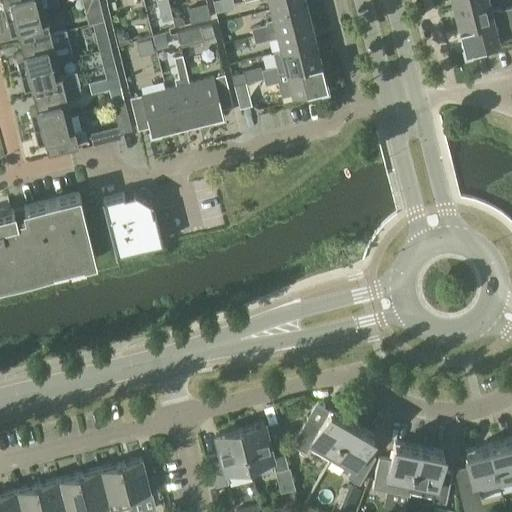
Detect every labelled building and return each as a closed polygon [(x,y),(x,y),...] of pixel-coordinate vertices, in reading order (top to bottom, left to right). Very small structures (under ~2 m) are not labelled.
[(1,0),(6,15),(42,6),(58,2),(57,0),(1,0)] [(305,0),(299,0),(270,7),(273,18),(265,20),(265,23),(250,27),(252,34),(268,30),(275,28),(310,20),(305,0)] [(478,0),(453,6),(458,27),(493,19),(511,13),(511,5),(498,9),(494,8),(491,9),(488,0),(478,0)] [(18,29),(21,40),(49,33),(42,6),(6,15),(10,31),(18,29)] [(92,22),(104,19),(101,8),(89,11),(92,22)] [(502,25),(511,22),(511,13),(493,19),(458,27),(464,50),(499,41),(495,28),(499,28),(502,25)] [(218,19),(220,42),(239,41),(237,17),(218,19)] [(104,19),(92,22),(95,34),(106,31),(104,19)] [(310,20),(275,28),(281,49),(315,41),(310,20)] [(200,26),(203,37),(214,34),(211,23),(200,26)] [(180,43),(203,37),(200,26),(177,31),(180,43)] [(15,53),(19,69),(56,60),(73,56),(66,28),(49,33),(21,40),(24,51),(15,53)] [(270,38),(268,30),(252,34),(254,42),(270,38)] [(152,52),(148,37),(132,41),(136,55),(152,52)] [(277,64),(261,68),(263,76),(286,70),(321,62),(315,41),(281,49),(273,51),(276,62),(277,64)] [(176,85),(165,87),(175,126),(198,120),(189,81),(182,53),(173,55),(178,76),(174,77),(176,85)] [(32,83),(34,94),(63,87),(78,83),(76,75),(72,73),(60,76),(56,60),(19,69),(23,85),(32,83)] [(106,76),(117,73),(114,62),(103,65),(106,76)] [(278,80),(281,95),(292,93),(326,84),(321,62),(263,76),(265,84),(278,80)] [(231,74),(233,83),(245,80),(243,71),(231,74)] [(189,81),(198,120),(223,114),(221,108),(232,105),(224,72),(189,81)] [(117,73),(106,76),(108,88),(120,85),(117,73)] [(251,104),(245,80),(233,83),(239,107),(251,104)] [(29,107),(33,124),(69,114),(66,99),(78,96),(80,92),(78,83),(63,87),(34,94),(37,105),(29,107)] [(150,132),(175,126),(165,87),(129,96),(137,129),(149,126),(150,132)] [(119,131),(131,128),(124,101),(112,104),(119,131)] [(69,114),(33,124),(37,140),(45,137),(48,149),(87,140),(85,131),(81,128),(80,129),(79,128),(73,130),(69,114)] [(151,201),(151,202),(152,201),(146,197),(148,195),(141,190),(139,193),(133,190),(132,191),(133,191),(133,192),(124,194),(123,192),(101,198),(115,252),(162,240),(154,210),(153,211),(150,202),(151,201)] [(79,191),(0,211),(0,281),(51,269),(52,272),(69,270),(85,264),(84,260),(95,258),(94,253),(79,191)] [(268,402),(271,414),(294,410),(292,397),(268,402)] [(329,458),(351,420),(329,408),(320,424),(307,416),(291,443),(305,452),(309,446),(329,458)] [(351,420),(329,458),(330,459),(350,470),(347,476),(359,483),(375,455),(364,449),(373,433),(351,420)] [(239,427),(250,470),(273,464),(275,470),(288,467),(280,436),(268,439),(264,421),(239,427)] [(227,476),(250,470),(239,427),(215,433),(219,451),(207,454),(215,485),(228,482),(227,476)] [(500,486),(511,482),(511,437),(489,443),(500,486)] [(408,494),(419,445),(394,440),(390,458),(378,455),(372,487),(408,494)] [(477,491),(500,486),(489,443),(465,449),(469,466),(456,469),(464,502),(479,498),(477,491)] [(419,445),(408,494),(409,494),(409,493),(432,497),(432,499),(445,502),(452,471),(439,468),(443,450),(419,445)] [(120,461),(130,501),(152,495),(142,455),(120,461)] [(130,501),(120,461),(99,466),(107,498),(128,493),(130,501)] [(102,511),(110,510),(107,498),(99,466),(78,471),(86,504),(88,511),(102,511)] [(65,509),(86,504),(78,471),(57,477),(65,509)] [(53,511),(65,509),(57,477),(36,482),(43,511),(53,511)] [(15,487),(21,511),(43,511),(36,482),(15,487)] [(0,511),(21,511),(15,487),(0,490),(0,511)]
